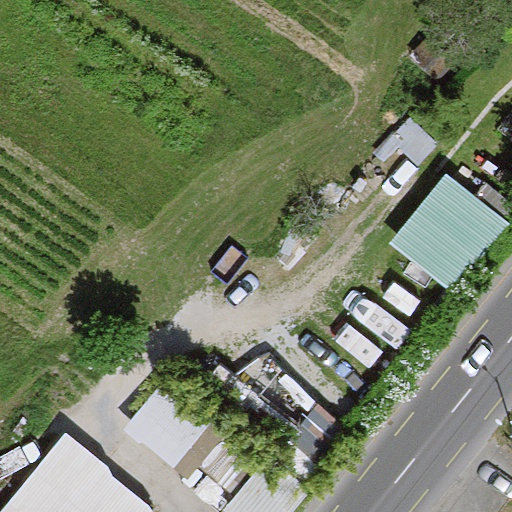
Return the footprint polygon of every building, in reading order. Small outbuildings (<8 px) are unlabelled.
[(446,20),(416,52),(439,74),(469,42),(446,20)] [(511,201),(461,160),(402,231),(460,279),(511,215),(511,201)] [(209,418),(169,382),(138,419),(179,453),(209,418)] [(266,511),(295,477),(231,424),(199,462),(239,496),(236,499),(251,511),(266,511)] [(152,511),(153,511),(130,494),(123,504),(94,479),(100,473),(82,459),(52,500),(42,511),(152,511)] [(42,511),(52,500),(26,482),(4,511),(42,511)]
